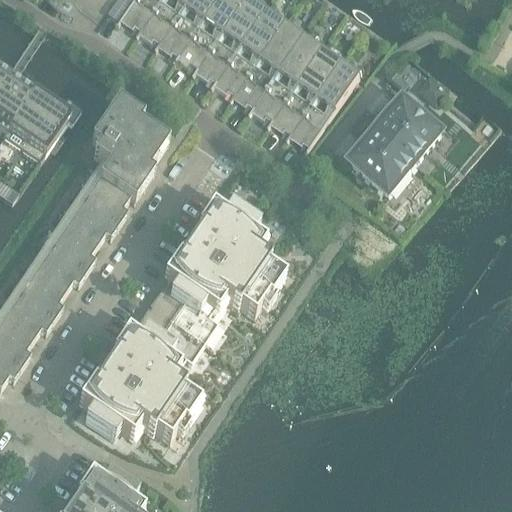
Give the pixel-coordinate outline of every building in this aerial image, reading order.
[(137,44),(167,0),(139,0),(118,30),(119,31),(121,27),(133,36),(136,32),(141,36),(136,43),(137,44)] [(156,57),(195,0),(167,0),(137,44),(138,44),(140,41),(152,49),(154,46),(160,50),(155,56),(156,57)] [(175,70),(222,0),(195,0),(156,57),(159,54),(171,62),(173,59),(179,63),(174,69),(175,70)] [(193,83),(249,2),(245,0),(222,0),(175,70),(178,67),(189,75),(192,72),(197,76),(193,82),(193,83)] [(212,96),(268,15),(249,2),(193,83),(194,83),(196,80),(208,88),(210,85),(216,89),(211,95),(212,96)] [(231,109),(287,28),(268,15),(212,96),(215,93),(227,101),(229,98),(235,102),(230,108),(231,109)] [(249,122),(305,41),(287,28),(231,109),(234,106),(246,114),(248,111),(253,115),(249,121),(249,122)] [(268,135),(324,54),(305,41),(249,122),(250,122),(252,119),(264,127),(267,124),(272,128),(267,134),(268,135)] [(287,148),(343,67),(324,54),(268,135),(269,135),(271,132),(283,140),(285,137),(291,141),(286,147),(287,148)] [(54,156),(81,114),(68,106),(71,101),(53,89),(50,94),(37,85),(34,90),(15,77),(0,67),(0,148),(41,175),(54,156)] [(343,67),(287,148),(290,145),(302,153),(304,150),(310,154),(305,160),(306,161),(361,82),(362,81),(343,67)] [(397,80),(393,85),(405,96),(410,91),(397,80)] [(428,83),(416,98),(435,114),(447,99),(428,83)] [(130,205),(132,202),(168,149),(129,122),(132,117),(118,107),(91,147),(99,152),(93,161),(108,172),(102,182),(96,178),(94,181),(130,205)] [(378,140),(415,172),(441,141),(404,109),(378,140)] [(389,203),(415,172),(378,140),(352,171),(389,203)] [(113,229),(130,205),(94,181),(91,185),(97,189),(86,206),(80,202),(77,206),(113,229)] [(5,204),(11,209),(18,199),(12,194),(5,204)] [(97,253),(113,229),(77,206),(75,209),(81,213),(70,229),(64,226),(61,230),(97,253)] [(93,387),(78,409),(91,417),(85,426),(114,446),(120,437),(132,445),(140,433),(152,442),(154,439),(169,449),(176,438),(182,429),(185,431),(188,427),(200,409),(182,397),(184,394),(172,386),(180,375),(185,367),(191,371),(218,331),(212,327),(217,320),(225,308),(237,316),(239,314),(254,324),(261,313),(267,304),(270,306),(273,302),(285,284),(267,272),(269,269),(257,261),(265,249),(253,241),(259,232),(230,212),(224,221),(211,213),(197,234),(200,237),(181,265),(178,262),(163,284),(169,288),(160,297),(152,308),(145,318),(138,330),(133,342),(127,338),(112,359),(116,362),(97,390),(93,387)] [(81,276),(97,253),(61,230),(59,233),(65,237),(53,253),(48,249),(45,253),(81,276)] [(65,300),(81,276),(45,253),(43,257),(48,261),(37,277),(31,273),(29,277),(65,300)] [(15,297),(12,302),(49,325),(53,327),(54,328),(56,325),(62,316),(62,315),(61,315),(57,312),(65,300),(29,277),(26,281),(32,285),(21,301),(15,297)] [(0,321),(0,326),(33,348),(40,337),(44,340),(45,341),(46,340),(52,331),(54,328),(53,327),(49,325),(12,302),(10,305),(16,308),(5,325),(0,321)] [(0,360),(17,372),(21,375),(22,376),(24,372),(29,364),(30,363),(29,362),(25,360),(33,348),(0,326),(0,360)] [(0,396),(8,385),(12,387),(13,388),(14,387),(19,379),(22,376),(21,375),(17,372),(0,360),(0,396)] [(135,511),(131,509),(137,500),(108,481),(102,489),(90,481),(75,503),(79,505),(74,511),(135,511)]
